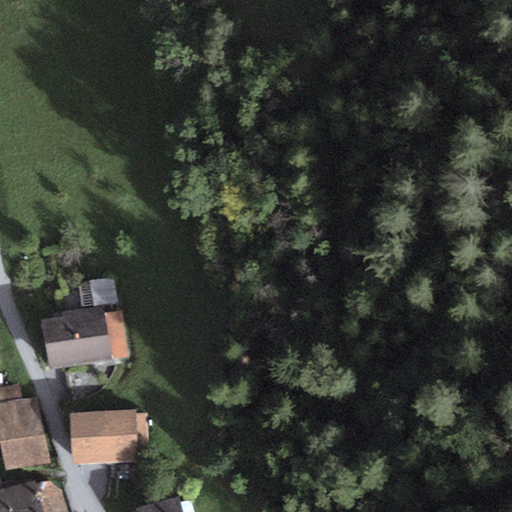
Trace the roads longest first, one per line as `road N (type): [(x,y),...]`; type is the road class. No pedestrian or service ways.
road 1 (track): [(380,511),(342,404),(314,0)]
road 2 (unclassified): [(96,511),(73,473),(0,276)]
